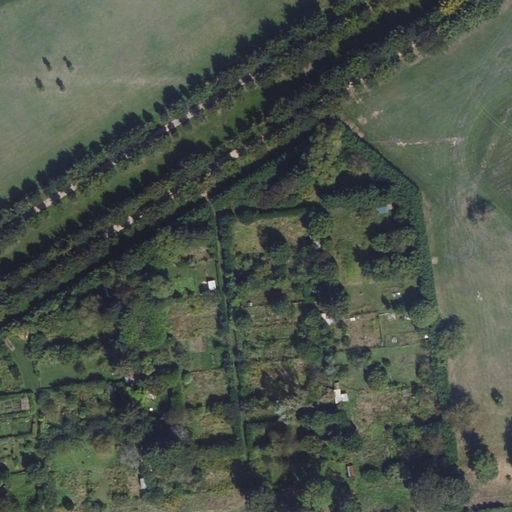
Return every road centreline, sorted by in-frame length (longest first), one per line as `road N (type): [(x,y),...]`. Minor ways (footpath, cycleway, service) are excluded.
road 1 (track): [(0,297),(479,0)]
road 2 (track): [(368,0),(0,227)]
